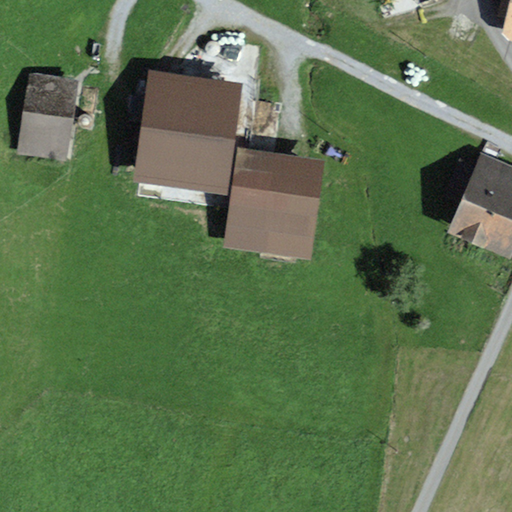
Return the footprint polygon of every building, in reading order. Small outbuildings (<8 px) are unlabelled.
[(511,0),(504,0),(502,12),(511,13),(511,28),(511,31),(511,0)] [(220,182),(232,91),(154,80),(141,171),(220,182)] [(60,156),(71,86),(40,81),(35,113),(24,111),(18,150),(60,156)] [(502,250),(511,227),(511,168),(482,156),(477,168),(463,162),(450,193),(477,205),(464,234),(502,250)] [(313,167),(247,157),(235,239),(301,249),(313,167)]
